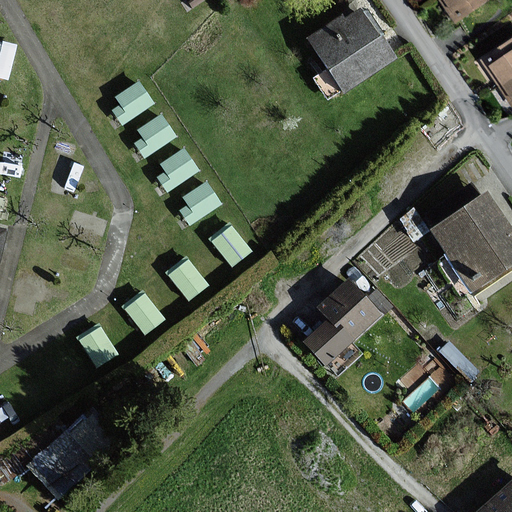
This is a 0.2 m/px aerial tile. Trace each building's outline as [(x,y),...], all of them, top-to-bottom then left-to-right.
[(445,0),(457,16),(481,0),(445,0)] [(312,37),(345,88),(392,58),(362,12),(346,22),(343,17),(312,37)] [(0,70),(12,74),(23,40),(0,32),(0,70)] [(500,59),(489,66),(511,99),(511,40),(495,52),(500,59)] [(152,103),(139,83),(118,97),(124,105),(116,111),(125,122),(152,103)] [(174,136),(161,116),(141,130),(146,138),(139,143),(147,155),(174,136)] [(197,171),(183,151),(163,165),(168,173),(161,178),(169,190),(197,171)] [(68,184),(77,158),(62,152),(53,178),(68,184)] [(220,203),(206,184),(186,198),(191,206),(184,211),(192,223),(220,203)] [(511,231),(486,194),(435,228),(475,288),(511,262),(511,231)] [(91,266),(107,215),(80,206),(63,257),(91,266)] [(250,252),(232,228),(215,241),(233,265),(250,252)] [(207,286),(189,262),(171,275),(190,299),(207,286)] [(15,290),(45,298),(52,271),(23,263),(15,290)] [(333,321),(308,342),(327,363),(380,316),(348,281),(320,307),(333,321)] [(163,320),(145,295),(128,309),(146,333),(163,320)] [(117,354),(100,328),(81,341),(98,366),(117,354)] [(91,409),(22,470),(49,500),(117,439),(91,409)] [(511,511),(511,484),(480,511),(511,511)]
